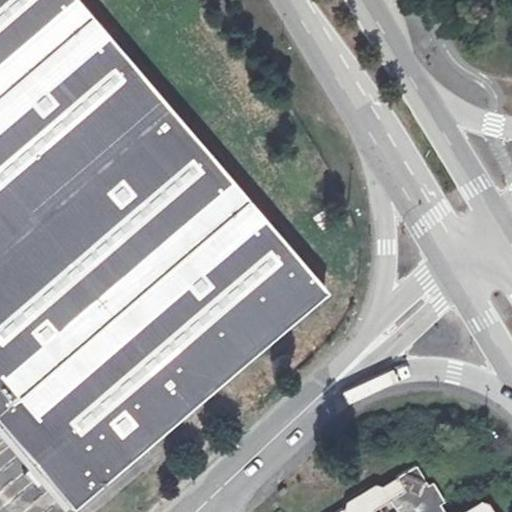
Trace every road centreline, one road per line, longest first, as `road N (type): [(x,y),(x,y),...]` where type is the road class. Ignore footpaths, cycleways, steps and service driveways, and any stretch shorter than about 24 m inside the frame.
road 1 (unclassified): [(212,511),(454,278)]
road 2 (secondary): [(287,0),(454,278)]
road 3 (secondary): [(504,227),(367,0)]
